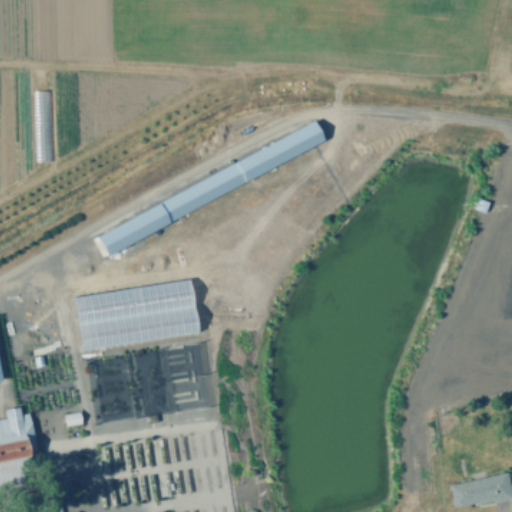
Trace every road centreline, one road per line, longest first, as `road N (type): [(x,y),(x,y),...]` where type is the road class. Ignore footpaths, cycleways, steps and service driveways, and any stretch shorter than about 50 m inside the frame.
road 1 (track): [(511,120),(384,108),(303,111),(0,275)]
road 2 (track): [(0,200),(29,174),(25,64),(0,59)]
